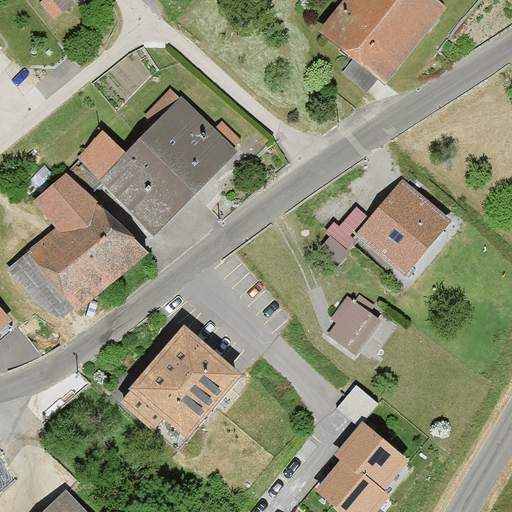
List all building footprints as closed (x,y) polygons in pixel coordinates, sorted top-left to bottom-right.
[(44,0),(55,14),(72,0),(44,0)] [(430,0),(335,0),(312,30),(380,84),(441,8),(430,0)] [(101,126),(74,154),(151,230),(232,146),(176,98),(120,144),(101,126)] [(52,237),(6,271),(58,324),(141,253),(59,178),(28,202),(52,237)] [(450,225),(400,182),(355,238),(408,279),(450,225)] [(351,355),(378,318),(348,296),(321,333),(351,355)] [(0,306),(0,327),(11,318),(0,306)] [(184,330),(131,392),(183,433),(235,378),(184,330)] [(356,384),(337,407),(359,427),(378,404),(356,384)] [(405,460),(364,426),(339,456),(346,462),(379,490),(405,460)] [(346,462),(321,491),(346,511),(374,511),(387,497),(379,490),(346,462)] [(84,511),(66,492),(44,511),(84,511)]
